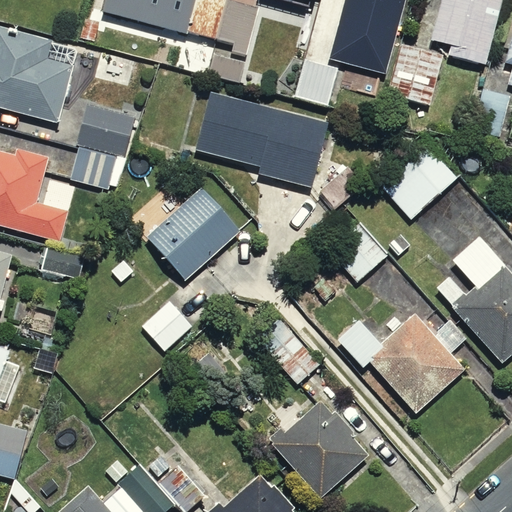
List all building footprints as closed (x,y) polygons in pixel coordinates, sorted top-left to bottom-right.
[(104,0),(102,11),(216,40),(226,0),(104,0)] [(258,7),(228,0),(227,0),(218,39),(234,43),(232,52),(246,56),(258,7)] [(406,0),(344,0),(329,58),(386,74),(406,0)] [(486,65),(503,0),(441,0),(431,40),(452,45),(449,55),(486,65)] [(100,22),(85,18),(80,38),(95,42),(100,22)] [(0,109),(58,124),(73,67),(45,60),(51,41),(0,27),(0,109)] [(431,107),(444,55),(402,44),(389,96),(431,107)] [(246,61),(214,53),(209,74),(240,82),(246,61)] [(338,68),(305,60),(296,98),(328,106),(338,68)] [(511,97),(483,90),(473,130),(501,137),(511,97)] [(322,126),(202,93),(183,160),(304,193),(322,126)] [(88,104),(77,144),(126,157),(137,118),(88,104)] [(454,175),(421,137),(370,181),(402,219),(454,175)] [(116,157),(79,148),(71,180),(108,189),(116,157)] [(0,226),(56,242),(64,214),(35,205),(48,158),(18,150),(16,155),(0,150),(0,226)] [(241,232),(201,189),(147,238),(187,282),(241,232)] [(390,255),(360,222),(329,249),(358,282),(390,255)] [(449,274),(429,292),(490,364),(511,345),(511,274),(476,232),(439,263),(449,274)] [(189,325),(169,299),(135,326),(155,352),(189,325)] [(354,321),(328,342),(353,373),(361,366),(399,412),(454,366),(412,315),(375,346),(354,321)] [(284,320),(254,343),(285,384),(316,360),(284,320)] [(0,387),(12,354),(0,350),(0,387)] [(312,394),(258,443),(312,502),(366,454),(312,394)] [(24,432),(0,425),(0,476),(11,480),(24,432)] [(117,459),(105,471),(115,482),(128,471),(117,459)] [(111,511),(165,511),(174,505),(140,465),(118,484),(122,488),(104,504),(111,511)] [(285,511),(255,475),(209,511),(285,511)] [(58,486),(52,478),(40,488),(47,496),(58,486)] [(111,511),(104,504),(89,486),(59,511),(111,511)]
